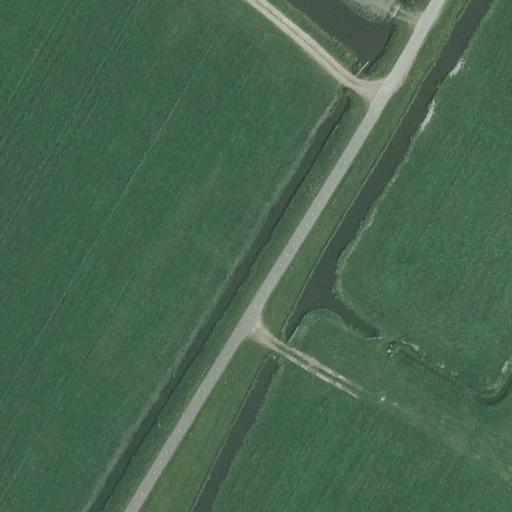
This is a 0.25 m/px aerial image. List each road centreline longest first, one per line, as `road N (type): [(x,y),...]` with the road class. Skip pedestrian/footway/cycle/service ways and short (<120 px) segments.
road 1 (unknown): [(122,511),(430,0)]
road 2 (track): [(511,479),(240,329)]
